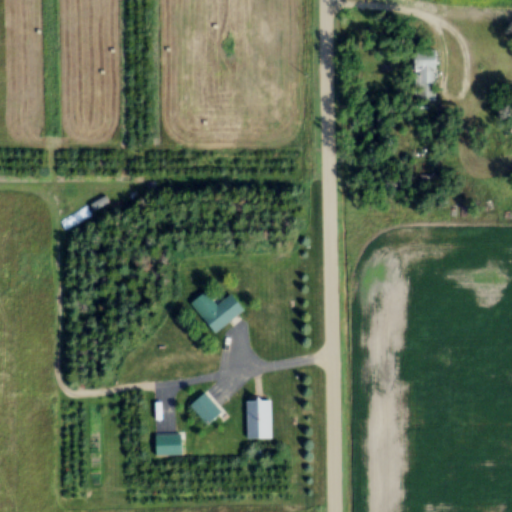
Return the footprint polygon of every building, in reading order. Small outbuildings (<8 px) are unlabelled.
[(433,51),(410,51),(410,102),(433,102),(433,51)] [(105,204),(101,198),(87,205),(90,211),(105,204)] [(212,335),(241,312),(227,295),(213,306),(202,292),(186,304),(212,335)] [(218,415),(206,396),(189,407),(201,425),(218,415)] [(184,436),(151,436),(151,457),(184,457),(184,436)]
